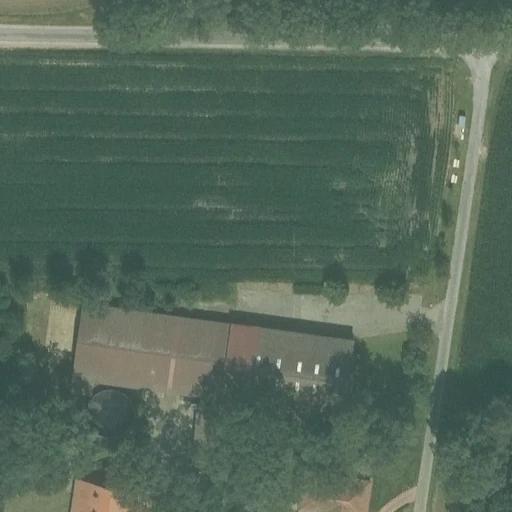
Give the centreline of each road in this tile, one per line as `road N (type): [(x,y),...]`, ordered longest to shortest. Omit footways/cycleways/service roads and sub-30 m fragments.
road 1 (unclassified): [(503,38),(0,35)]
road 2 (residential): [(426,511),(503,38)]
